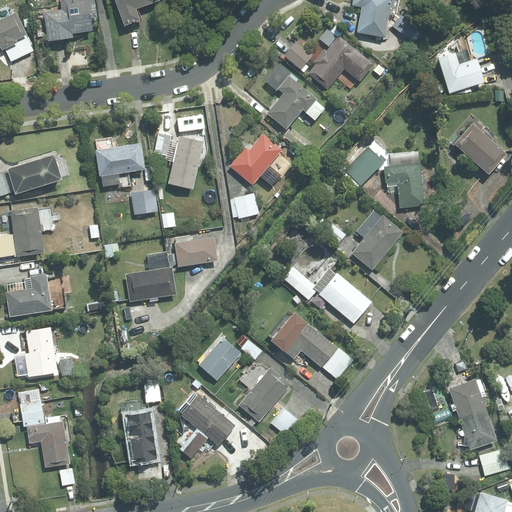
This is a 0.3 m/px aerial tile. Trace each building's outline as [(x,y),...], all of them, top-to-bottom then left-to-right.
[(94,0),(60,0),(62,11),(44,13),(48,43),(74,40),(73,35),(94,32),(92,20),(97,19),(94,0)] [(161,0),(115,0),(126,28),(141,22),(138,11),(162,2),(161,0)] [(392,0),(353,0),(353,6),(363,8),(358,33),(386,38),(392,0)] [(414,17),(405,10),(392,26),(401,33),(414,17)] [(0,49),(1,49),(2,52),(5,50),(11,63),(33,52),(30,45),(32,45),(28,36),(17,12),(0,20),(0,49)] [(332,30),(339,36),(343,31),(335,26),(332,30)] [(375,66),(340,36),(327,52),(325,49),(314,63),(316,65),(309,74),(328,90),(345,70),(361,83),(375,66)] [(314,56),(297,42),(284,57),(301,71),(314,56)] [(450,95),(485,83),(478,59),(459,65),(456,54),(439,59),(450,95)] [(290,75),(292,72),(280,62),(265,80),(277,90),(290,75)] [(317,121),(327,109),(318,102),(319,100),(290,77),(279,89),(285,94),(268,114),(288,131),(304,111),(308,114),(317,121)] [(496,94),(496,102),(506,102),(506,94),(496,94)] [(443,99),(435,100),(436,108),(444,107),(443,99)] [(508,156),(473,125),(454,146),(489,177),(508,156)] [(292,130),(285,138),(304,153),(311,145),(292,130)] [(167,156),(172,135),(159,132),(154,153),(167,156)] [(255,185),(284,150),(264,133),(251,150),(248,147),(232,166),(255,185)] [(194,190),(205,142),(180,137),(169,184),(194,190)] [(120,184),(119,175),(146,171),(142,144),(96,151),(100,178),(102,177),(103,187),(120,184)] [(360,186),(383,163),(366,147),(343,170),(360,186)] [(62,180),(55,156),(8,170),(16,194),(62,180)] [(420,163),(383,167),(385,183),(396,182),(399,208),(424,205),(420,163)] [(0,195),(10,193),(3,173),(0,174),(0,195)] [(135,214),(159,211),(155,189),(131,192),(135,214)] [(255,193),(234,198),(239,219),(260,214),(255,193)] [(37,209),(10,212),(16,258),(44,254),(37,209)] [(403,232),(382,215),(351,253),(371,270),(403,232)] [(99,237),(97,224),(89,225),(91,238),(99,237)] [(307,230),(301,224),(285,241),(292,246),(307,230)] [(346,234),(333,224),(325,234),(337,245),(346,234)] [(0,256),(15,255),(13,234),(0,235),(0,256)] [(193,241),(192,236),(177,238),(177,243),(176,243),(180,267),(219,262),(216,238),(193,241)] [(122,244),(123,251),(135,250),(134,243),(122,244)] [(115,257),(113,244),(104,245),(106,259),(115,257)] [(173,268),(126,275),(131,303),(177,296),(173,268)] [(336,276),(329,270),(315,286),(303,276),(294,287),(307,299),(315,290),(321,294),(319,296),(353,324),(371,302),(338,274),(336,276)] [(297,281),(300,277),(296,273),(292,277),(297,281)] [(52,310),(47,274),(30,276),(30,278),(25,279),(27,289),(6,292),(10,316),(52,310)] [(99,302),(87,304),(88,313),(101,311),(99,302)] [(135,303),(120,306),(123,326),(138,324),(135,303)] [(336,349),(296,315),(273,342),(294,360),(301,352),(322,369),(323,368),(337,380),(354,361),(337,347),(336,349)] [(58,372),(50,327),(26,331),(29,353),(25,354),(28,377),(58,372)] [(248,340),(243,336),(237,343),(242,348),(248,340)] [(217,382),(241,354),(223,338),(199,366),(217,382)] [(75,374),(72,357),(60,359),(62,376),(75,374)] [(259,423),(291,385),(271,368),(239,406),(259,423)] [(147,401),(161,400),(158,375),(151,376),(151,382),(144,383),(147,401)] [(498,440),(477,377),(449,387),(471,449),(498,440)] [(202,385),(196,380),(192,385),(198,390),(202,385)] [(23,427),(44,424),(39,389),(18,392),(23,427)] [(197,396),(193,393),(178,410),(182,414),(181,415),(198,428),(181,449),(192,458),(209,437),(218,445),(235,425),(198,395),(197,396)] [(299,421),(283,408),(271,423),(286,436),(299,421)] [(160,459),(152,410),(125,415),(133,463),(160,459)] [(61,422),(60,415),(44,417),(45,424),(26,427),(29,443),(40,441),(44,467),(69,464),(63,421),(61,422)] [(502,449),(478,456),(484,475),(507,469),(502,449)] [(503,511),(507,500),(479,492),(473,511),(503,511)]
